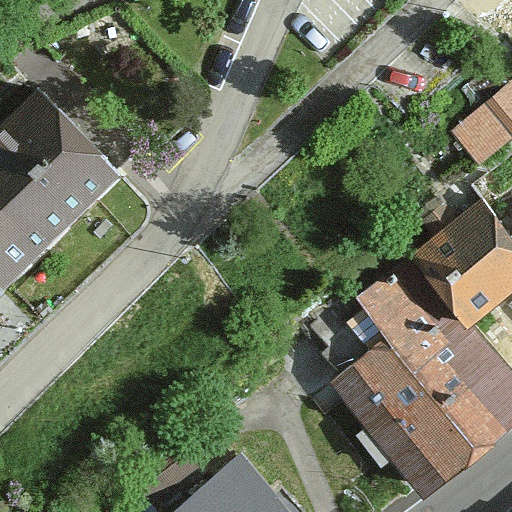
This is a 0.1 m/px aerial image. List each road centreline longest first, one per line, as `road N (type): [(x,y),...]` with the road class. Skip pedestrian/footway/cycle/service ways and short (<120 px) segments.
road 1 (residential): [(0,400),(165,235),(271,0)]
road 2 (residential): [(129,0),(0,47)]
